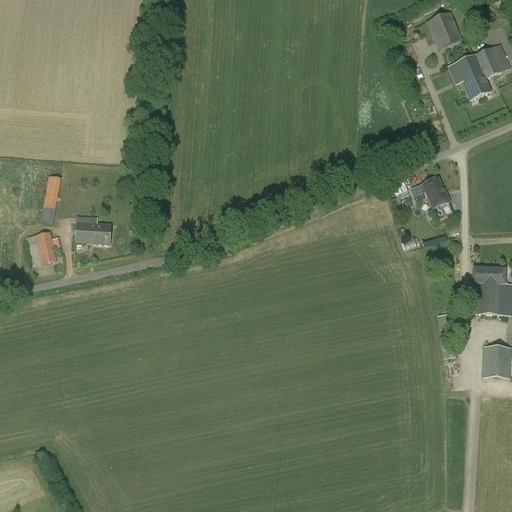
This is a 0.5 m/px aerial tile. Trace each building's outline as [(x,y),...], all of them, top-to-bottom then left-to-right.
[(439,53),(461,43),(450,16),(427,25),(439,53)] [(454,83),(460,81),(470,104),(491,95),(486,82),(510,71),(500,48),(448,70),(454,83)] [(49,177),(41,225),(56,227),(63,179),(49,177)] [(422,188),(411,193),(416,205),(428,200),(433,213),(440,209),(445,219),(453,216),(448,206),(450,205),(444,192),(443,193),(438,181),(421,188),(422,188)] [(389,186),(393,197),(407,193),(403,182),(389,186)] [(62,213),(82,213),(82,193),(62,192),(62,213)] [(77,219),(75,246),(110,248),(111,227),(96,226),(97,221),(77,219)] [(50,235),(25,241),(32,270),(57,264),(50,235)] [(473,270),(472,286),(478,287),(477,317),(502,318),(502,307),(509,307),(509,288),(505,287),(506,272),(473,270)] [(484,350),(483,381),(510,382),(511,351),(484,350)]
